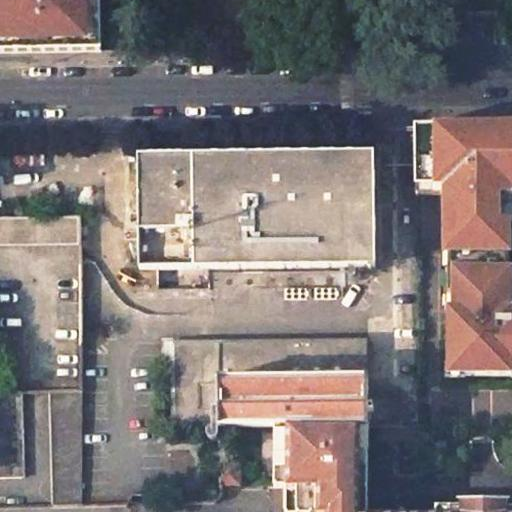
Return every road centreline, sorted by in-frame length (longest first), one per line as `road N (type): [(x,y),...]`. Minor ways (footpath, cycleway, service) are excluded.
road 1 (tertiary): [(479,87),(0,93)]
road 2 (unknown): [(0,261),(41,273),(42,374)]
